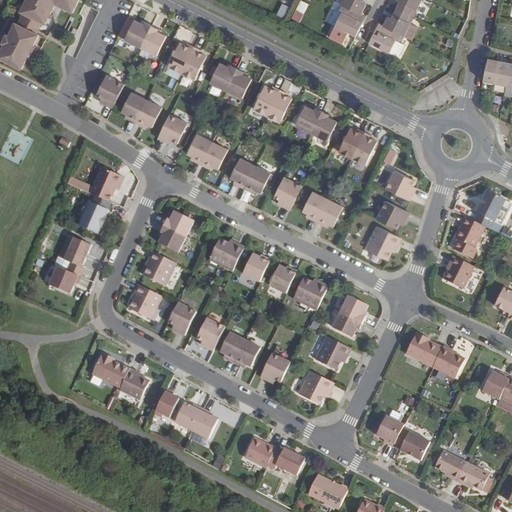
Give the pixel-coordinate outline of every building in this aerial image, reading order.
[(23,13),(19,21),(39,31),(43,23),(46,25),(56,4),(73,13),(79,0),(27,0),(21,12),(23,13)] [(338,0),(337,4),(339,5),(358,15),(363,6),(359,4),(361,0),(338,0)] [(414,12),(420,0),(393,0),(392,2),(397,3),(394,9),(408,16),(411,18),(414,12)] [(281,3),(276,14),(283,18),(289,6),(281,3)] [(336,12),(338,13),(331,27),(353,37),(363,17),(358,15),(339,5),(336,12)] [(389,20),(385,18),(381,26),(400,36),(402,37),(408,25),(411,18),(408,16),(394,9),(389,20)] [(141,23),(129,17),(119,36),(158,56),(167,37),(161,34),(158,32),(159,29),(146,23),(145,25),(141,23)] [(19,21),(18,24),(37,35),(39,31),(19,21)] [(5,45),(0,54),(0,58),(22,70),(39,35),(37,35),(18,24),(16,23),(9,36),(7,35),(2,44),(5,45)] [(397,43),(400,36),(381,26),(376,24),(373,31),(377,33),(376,35),(371,33),(365,44),(386,53),(393,42),(397,43)] [(408,25),(402,37),(408,40),(414,28),(408,25)] [(395,57),(401,45),(397,43),(393,42),(386,53),(395,57)] [(181,43),(169,67),(195,80),(207,56),(201,53),(202,50),(189,43),(187,46),(181,43)] [(481,84),(493,86),(497,66),(492,65),(493,61),(486,60),(481,84)] [(501,62),(501,66),(497,66),(493,86),(504,88),(509,65),(501,62)] [(226,66),(220,63),(211,82),(243,98),(252,79),(246,76),(243,74),(244,72),(231,65),(230,68),(227,66),(226,66)] [(107,76),(98,96),(103,98),(108,101),(106,105),(113,109),(125,85),(107,76)] [(266,85),(254,109),(281,122),(293,99),(286,96),(287,93),(274,86),(273,89),(266,85)] [(511,100),(511,89),(504,88),(502,98),(511,100)] [(132,93),(122,113),(127,115),(131,117),(130,120),(143,126),(145,123),(149,125),(154,128),(163,108),(132,93)] [(312,109),(306,106),(296,125),(328,141),(338,122),(332,119),(329,117),(330,114),(317,108),(315,110),(312,109)] [(170,115),(159,139),(167,143),(168,139),(173,141),(178,144),(188,124),(170,115)] [(351,128),(339,152),(366,165),(378,141),(371,138),(373,135),(359,128),(358,131),(351,128)] [(198,135),(188,154),(193,157),(197,159),(196,162),(209,168),(210,165),(215,167),(219,169),(229,150),(198,135)] [(63,139),(60,143),(69,148),(71,143),(63,139)] [(219,145),(227,149),(230,143),(222,139),(219,145)] [(390,161),(395,151),(390,149),(385,158),(390,161)] [(241,158),(231,178),(235,180),(240,182),(239,185),(252,192),(253,189),(257,191),(262,193),(271,174),(241,158)] [(107,171),(99,189),(103,191),(100,198),(114,204),(117,197),(119,198),(127,179),(107,171)] [(387,189),(410,200),(414,192),(411,191),(413,186),(416,181),(396,171),(387,189)] [(285,178),(275,197),(280,200),(285,202),(283,206),(291,210),(303,186),(285,178)] [(486,227),(490,229),(494,222),(503,226),(511,208),(511,202),(488,191),(477,213),(478,214),(474,221),(486,227)] [(313,192),(303,212),(308,214),(312,216),(311,219),(324,225),(326,222),(330,224),(334,227),(344,207),(313,192)] [(377,219),(397,229),(400,224),(402,219),(406,221),(410,213),(386,201),(377,219)] [(91,202),(80,226),(99,234),(102,227),(103,227),(107,218),(106,217),(109,210),(91,202)] [(163,238),(160,244),(179,253),(195,221),(176,211),(173,218),(171,221),(168,219),(162,233),(165,234),(163,238)] [(466,217),(456,238),(458,239),(453,249),(473,259),(478,250),(475,248),(486,227),(474,221),(466,217)] [(366,250),(388,261),(392,251),(395,246),(398,247),(402,239),(378,226),(366,250)] [(511,235),(511,231),(504,228),(501,233),(511,237),(511,235)] [(71,263),(67,271),(81,277),(85,268),(82,267),(92,245),(75,238),(65,260),(71,263)] [(230,243),(221,238),(210,260),(233,272),(245,247),(237,243),(236,246),(230,243)] [(149,268),(145,276),(166,287),(178,264),(154,252),(150,260),(152,262),(149,268)] [(254,254),(244,274),(261,282),(272,259),(265,256),(264,259),(260,257),(254,254)] [(454,256),(450,264),(452,265),(449,270),(444,279),(464,289),(475,267),(454,256)] [(280,266),(270,286),(287,294),(298,271),(291,268),(290,270),(286,269),(280,266)] [(67,271),(58,267),(50,285),(71,294),(76,283),(78,284),(81,277),(67,271)] [(314,282),(305,277),(294,299),(317,310),(329,286),(321,282),(319,284),(314,282)] [(135,301),(130,310),(152,321),(163,297),(139,286),(135,294),(138,295),(135,301)] [(511,292),(505,289),(496,307),(511,314),(509,319),(511,320),(511,292)] [(366,312),(369,305),(350,296),(334,328),(353,338),(356,332),(358,329),(360,330),(367,317),(364,315),(366,312)] [(179,304),(169,323),(174,326),(179,328),(177,332),(185,336),(197,312),(179,304)] [(208,319),(198,339),(203,342),(208,344),(206,348),(214,352),(226,328),(208,319)] [(231,333),(221,353),(225,355),(230,357),(229,360),(241,366),(243,364),(247,366),(252,368),(261,348),(231,333)] [(434,367),(443,348),(430,341),(426,339),(427,337),(417,333),(407,354),(434,367)] [(316,360),(338,371),(342,362),(346,356),(348,357),(352,349),(328,337),(316,360)] [(452,350),(444,346),(443,348),(434,367),(456,379),(466,359),(454,353),(451,352),(452,350)] [(121,389),(131,369),(115,361),(111,360),(112,358),(104,354),(93,375),(121,389)] [(273,354),(261,378),(269,382),(271,378),(276,381),(281,383),(291,363),(273,354)] [(138,373),(131,369),(121,389),(121,390),(141,400),(150,381),(143,378),(138,375),(138,373)] [(501,397),(511,378),(504,374),(503,376),(493,371),(483,391),(500,400),(501,397)] [(300,395),(321,406),(326,397),(328,391),(331,392),(335,384),(311,372),(300,395)] [(511,377),(511,378),(501,397),(511,402),(511,377)] [(167,389),(155,413),(162,417),(164,414),(170,418),(180,398),(173,395),(174,392),(167,389)] [(511,402),(501,397),(500,400),(497,406),(511,413),(511,402)] [(186,404),(176,423),(193,431),(204,409),(197,406),(195,408),(193,407),(186,404)] [(204,409),(193,431),(209,439),(219,420),(212,417),(210,415),(211,413),(204,409)] [(387,416),(377,436),(386,440),(388,441),(387,444),(394,447),(403,429),(405,425),(387,416)] [(403,429),(394,447),(408,454),(409,453),(415,456),(414,457),(422,461),(431,442),(403,429)] [(268,466),(276,449),(255,438),(246,458),(267,468),(268,466)] [(276,449),(268,466),(275,470),(277,466),(297,476),(306,459),(293,453),(293,452),(285,448),(283,452),(276,449)] [(447,452),(438,469),(447,473),(453,476),(452,479),(459,482),(469,463),(447,452)] [(213,466),(219,468),(223,457),(217,455),(213,466)] [(469,463),(459,482),(466,486),(467,483),(474,486),(482,491),(482,490),(489,478),(491,474),(469,463)] [(339,509),(350,488),(342,485),(341,486),(318,475),(309,495),(323,502),(337,508),(339,509)] [(494,481),(489,478),(482,490),(488,493),(494,481)] [(263,481),(259,490),(268,495),(272,485),(263,481)] [(384,511),(386,508),(378,504),(378,506),(365,500),(358,511),(384,511)] [(323,502),(321,507),(332,511),(335,511),(337,508),(323,502)]
